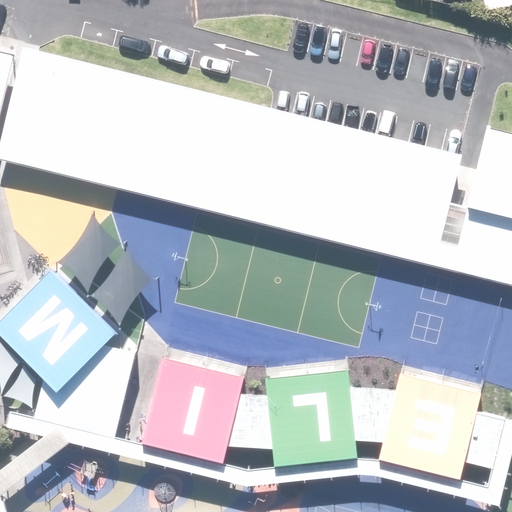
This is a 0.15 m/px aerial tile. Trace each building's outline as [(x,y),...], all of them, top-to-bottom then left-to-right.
[(511,0),(487,0),(489,8),(511,2),(511,0)] [(462,107),(54,10),(26,128),(511,243),(511,510),(511,511),(511,113),(481,106),(459,196),(441,192),(462,107)] [(0,511),(18,511),(0,454),(0,131),(17,54),(0,49),(0,511)] [(35,414),(118,436),(142,348),(109,339),(123,327),(56,263),(0,321),(0,323),(48,369),(35,414)] [(282,461),(359,453),(360,438),(388,439),(383,456),(466,476),(471,458),(496,466),(507,415),(480,408),(484,390),(402,369),(397,389),(354,387),(353,368),(271,376),(272,392),(245,393),(250,374),(168,355),(148,440),(230,460),(234,444),(276,446),(282,461)]
